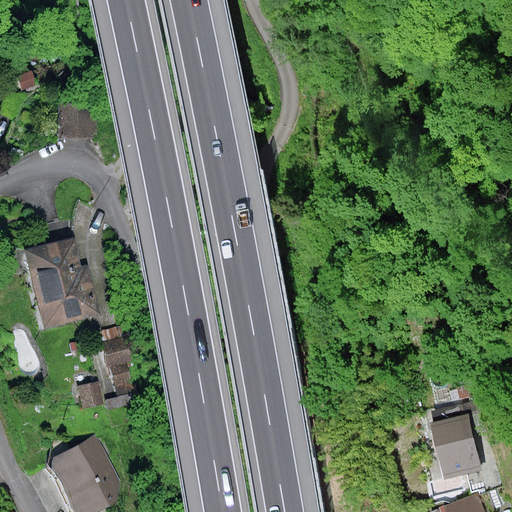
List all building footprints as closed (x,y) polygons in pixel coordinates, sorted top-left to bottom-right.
[(76,102),(43,103),(44,133),(77,132),(76,102)] [(72,242),(29,252),(46,324),(95,312),(85,267),(79,269),(72,242)] [(127,337),(105,342),(119,398),(108,400),(110,408),(136,402),(125,360),(132,358),(127,337)] [(102,403),(97,383),(79,387),(84,407),(102,403)] [(475,402),(428,413),(444,480),(482,471),(470,419),(479,417),(475,402)] [(95,437),(44,466),(70,511),(80,511),(124,487),(95,437)] [(485,511),(477,492),(444,507),(446,511),(485,511)]
